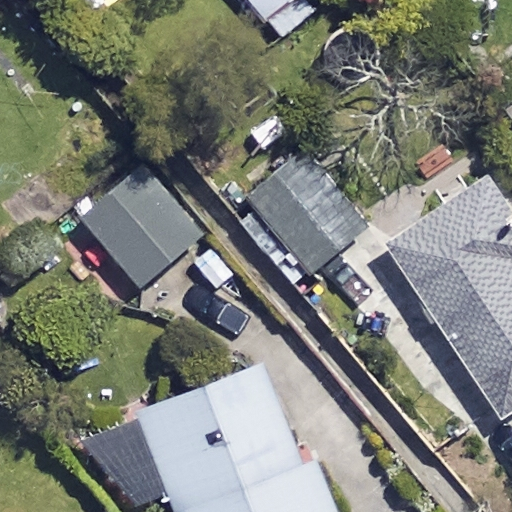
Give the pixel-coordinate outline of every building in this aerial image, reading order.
[(296,0),(250,0),(270,23),(296,0)] [(375,232),(300,130),(225,186),(299,287),(375,232)] [(203,240),(147,174),(91,221),(147,287),(203,240)] [(511,418),(511,233),(484,189),(396,246),(509,421),(511,418)] [(317,476),(270,366),(143,421),(181,511),(342,511),(325,472),(317,476)]
